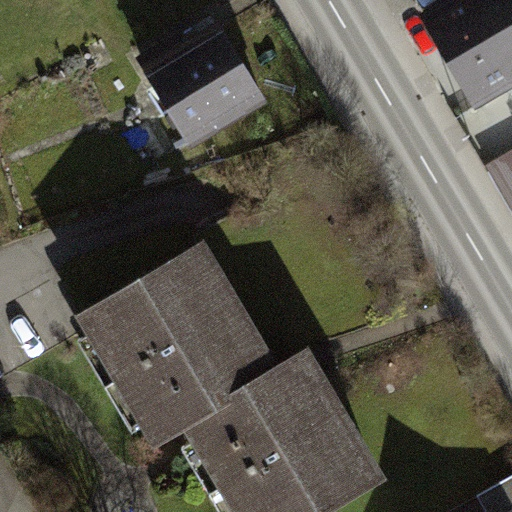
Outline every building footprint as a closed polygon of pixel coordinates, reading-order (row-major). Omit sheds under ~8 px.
[(511,0),(424,0),(415,6),(457,79),(471,103),(511,79),(511,0)] [(174,42),(139,63),(186,143),(265,96),(217,16),(185,35),(174,42)] [(174,42),(185,35),(178,25),(132,54),(139,63),(174,42)] [(511,147),(488,161),(511,203),(511,147)] [(151,433),(177,420),(226,390),(221,383),(270,353),(194,228),(71,302),(151,433)] [(302,334),(270,353),(221,383),(226,390),(177,420),(233,511),(307,511),(382,467),(302,334)] [(511,474),(478,493),(488,511),(501,511),(511,506),(511,474)]
